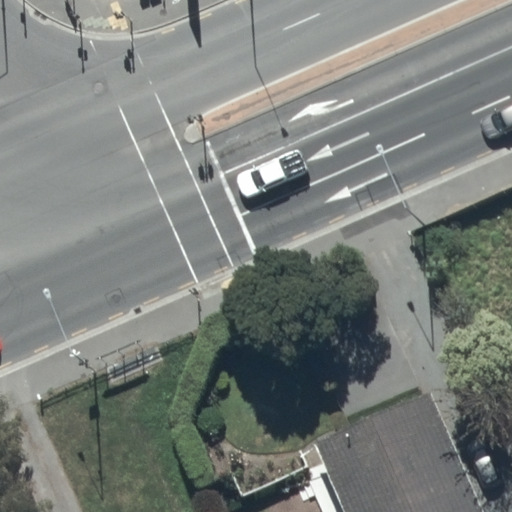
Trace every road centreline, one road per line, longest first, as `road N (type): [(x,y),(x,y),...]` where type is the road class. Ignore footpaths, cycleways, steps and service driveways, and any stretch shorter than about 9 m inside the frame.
road 1 (trunk): [(511,91),(83,277)]
road 2 (trunk): [(22,137),(350,0)]
road 3 (secondary): [(22,137),(83,277)]
